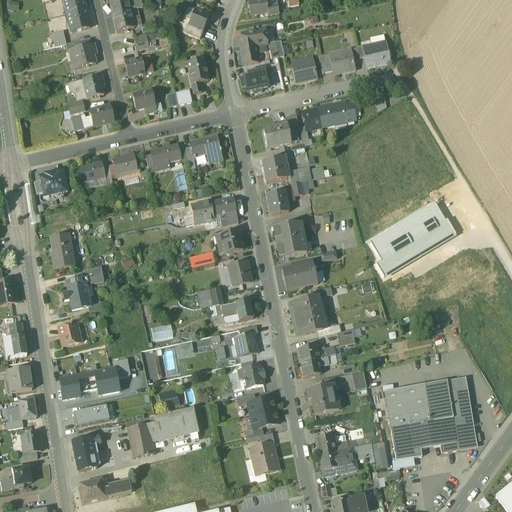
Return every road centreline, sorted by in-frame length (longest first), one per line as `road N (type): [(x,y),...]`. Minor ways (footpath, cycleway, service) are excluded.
road 1 (residential): [(314,511),(235,112)]
road 2 (tertiary): [(62,493),(13,164)]
road 3 (track): [(394,84),(407,91),(511,268)]
road 4 (residential): [(235,112),(394,84)]
road 5 (residential): [(128,138),(95,0)]
